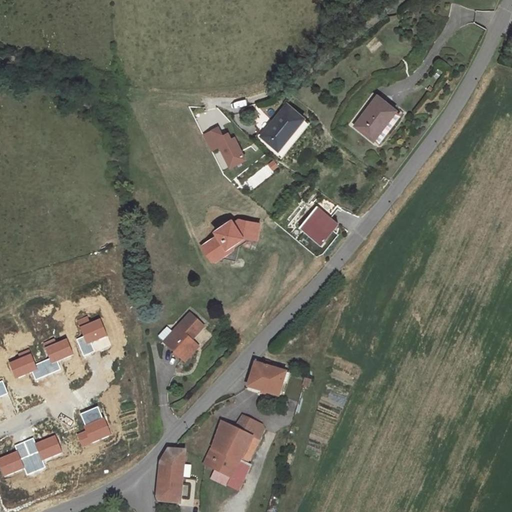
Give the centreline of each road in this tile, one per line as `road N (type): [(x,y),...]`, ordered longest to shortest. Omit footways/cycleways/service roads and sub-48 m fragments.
road 1 (tertiary): [(138,471),(343,253),(424,154),(511,2)]
road 2 (track): [(149,460),(140,374),(108,288),(116,246)]
